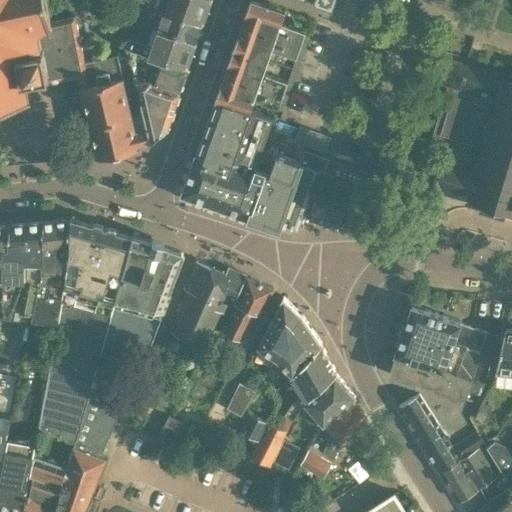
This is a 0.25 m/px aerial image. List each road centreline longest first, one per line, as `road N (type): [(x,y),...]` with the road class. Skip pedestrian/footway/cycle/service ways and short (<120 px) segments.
road 1 (residential): [(0,194),(81,192),(158,209),(231,0)]
road 2 (residential): [(417,458),(352,346),(350,316),(360,289),(377,270),(409,261),(511,273)]
road 3 (residential): [(232,511),(110,459)]
